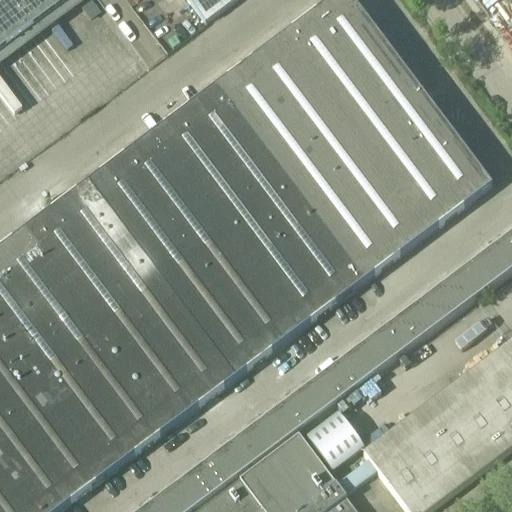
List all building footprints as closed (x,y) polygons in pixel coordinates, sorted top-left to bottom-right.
[(0,0),(0,55),(74,0),(0,0)] [(184,0),(205,28),(241,0),(184,0)] [(355,144),(420,95),(348,0),(338,0),(280,44),(355,144)] [(291,192),(355,144),(280,44),(216,92),(291,192)] [(315,224),(291,192),(216,92),(152,140),(227,240),(251,272),(315,224)] [(428,240),(492,192),(420,95),(355,144),(428,240)] [(163,288),(227,240),(152,140),(88,188),(163,288)] [(364,288),(428,240),(355,144),(291,192),(315,224),(364,288)] [(99,336),(163,288),(88,188),(24,236),(99,336)] [(300,336),(364,288),(315,224),(251,272),(300,336)] [(0,337),(35,384),(99,336),(24,236),(0,254),(0,337)] [(300,336),(251,272),(227,240),(163,288),(236,384),(300,336)] [(496,288),(511,276),(511,253),(504,244),(478,264),(496,288)] [(470,308),(496,288),(478,264),(451,284),(470,308)] [(443,328),(470,308),(451,284),(425,304),(443,328)] [(172,433),(236,384),(163,288),(99,336),(172,433)] [(417,348),(443,328),(425,304),(398,324),(417,348)] [(390,368),(417,348),(398,324),(372,343),(390,368)] [(0,470),(31,511),(65,511),(108,481),(172,433),(99,336),(35,384),(0,410),(0,470)] [(0,410),(35,384),(0,337),(0,410)] [(363,388),(390,368),(372,343),(345,363),(363,388)] [(403,511),(434,511),(511,453),(511,349),(511,348),(363,459),(369,466),(336,490),(299,441),(203,511),(352,511),(344,501),(377,476),(403,511)] [(337,408),(363,388),(345,363),(318,383),(337,408)] [(310,428),(337,408),(318,383),(292,403),(310,428)] [(284,448),(310,428),(292,403),(265,423),(284,448)] [(346,429),(339,420),(337,417),(305,442),(331,476),(363,452),(346,429)] [(257,468),(284,448),(265,423),(239,443),(257,468)] [(230,488),(257,468),(239,443),(212,463),(230,488)] [(204,508),(230,488),(212,463),(185,483),(204,508)] [(0,511),(31,511),(0,470),(0,511)] [(165,511),(198,511),(204,508),(185,483),(159,503),(165,511)] [(165,511),(159,503),(147,511),(165,511)]
